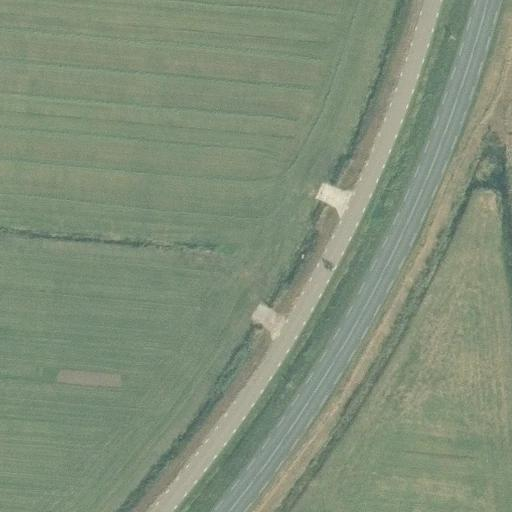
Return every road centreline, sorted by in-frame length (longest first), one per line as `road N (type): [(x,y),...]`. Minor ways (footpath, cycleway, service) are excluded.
road 1 (unclassified): [(159,511),(247,397),(334,250),(388,133),(432,0)]
road 2 (primary): [(488,0),(399,242),(309,402),(229,511)]
